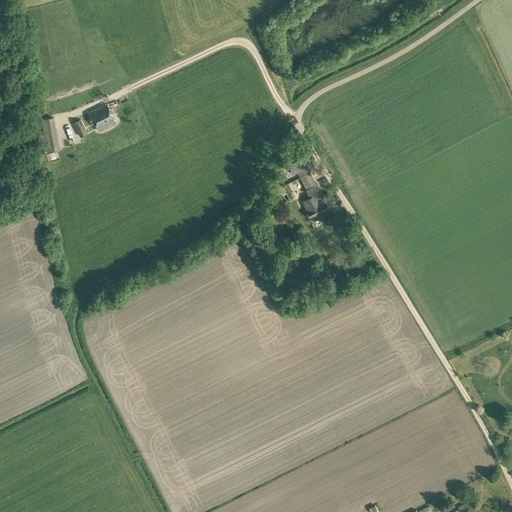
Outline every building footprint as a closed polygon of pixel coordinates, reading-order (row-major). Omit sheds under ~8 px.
[(90,113),(99,131),(116,123),(108,105),(90,113)] [(42,120),(47,150),(59,148),(54,118),(42,120)] [(73,123),(80,137),(87,133),(81,119),(73,123)] [(301,159),(290,164),(294,173),(297,172),(307,167),(311,163),(304,151),(299,153),(301,159)] [(300,178),(310,173),(307,167),(297,172),(300,178)] [(303,184),(313,179),(310,173),(300,178),(303,184)] [(313,179),(303,184),(306,190),(316,184),(313,179)] [(269,185),(264,188),(269,197),(274,194),(269,185)] [(277,197),(286,193),(282,186),(274,190),(277,197)] [(303,201),(307,210),(306,210),(310,219),(330,210),(326,201),(319,204),(316,199),(320,198),(314,186),(307,189),(311,197),(303,201)] [(456,511),(470,511),(469,509),(473,507),(469,501),(458,507),(460,510),(456,511)]
